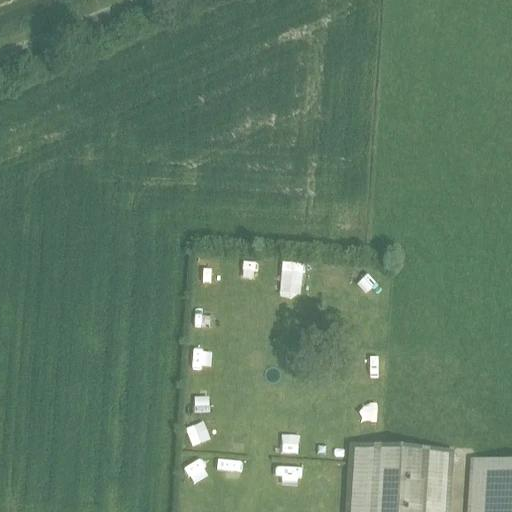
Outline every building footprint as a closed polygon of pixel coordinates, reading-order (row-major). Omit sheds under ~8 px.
[(208,284),(225,280),(221,260),(204,263),(208,284)] [(248,288),(261,289),(262,260),(249,260),(248,288)] [(308,262),(286,262),(286,283),(308,283),(308,262)] [(335,262),(334,282),(350,283),(351,263),(335,262)] [(374,274),(364,290),(381,301),(391,284),(374,274)] [(198,331),(219,331),(219,321),(199,320),(198,331)] [(199,353),(199,371),(208,372),(208,353),(199,353)] [(210,372),(229,371),(228,356),(209,356),(210,372)] [(383,369),(360,369),(359,421),(382,421),(383,369)] [(217,409),(218,394),(197,393),(196,408),(217,409)] [(306,428),(306,455),(317,455),(317,428),(306,428)] [(293,460),(294,433),(285,433),(284,459),(293,460)] [(198,434),(197,449),(221,449),(222,434),(198,434)] [(326,461),(343,460),(342,441),(326,441),(326,461)] [(235,460),(258,459),(258,445),(234,446),(235,460)] [(351,446),(346,511),(449,511),(453,452),(351,446)] [(188,469),(197,491),(217,484),(209,462),(188,469)] [(231,486),(253,485),(253,464),(230,465),(231,486)] [(511,511),(511,467),(471,465),(467,511),(511,511)] [(281,490),(300,494),(303,473),(285,470),(281,490)] [(320,487),(340,486),(339,471),(320,472),(320,487)]
